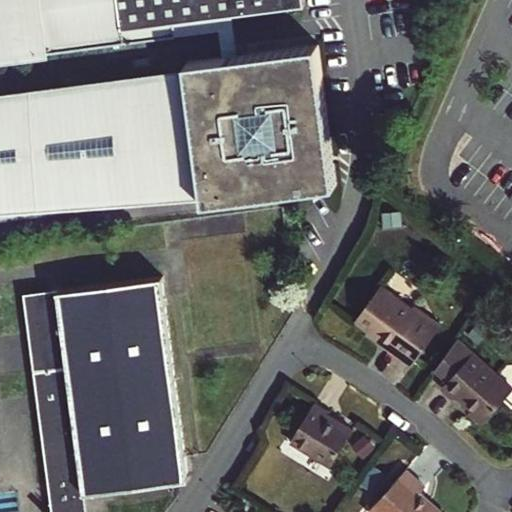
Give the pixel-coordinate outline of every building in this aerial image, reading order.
[(0,0),(0,54),(217,28),(227,27),(225,9),(300,0),(0,0)] [(227,27),(217,28),(220,56),(183,60),(189,105),(192,139),(199,196),(329,180),(313,45),(231,55),(227,27)] [(181,140),(192,139),(189,105),(167,108),(162,71),(0,90),(0,197),(184,185),(181,140)] [(192,476),(166,274),(38,290),(68,511),(100,511),(97,487),(192,476)] [(380,284),(357,318),(390,340),(388,344),(417,362),(443,318),(415,300),(412,304),(380,284)] [(449,376),(473,347),(457,333),(437,366),(449,376)] [(443,383),(456,394),(460,390),(475,404),(472,407),(484,418),(511,386),(511,379),(473,347),(449,376),(443,383)] [(330,408),(315,399),(290,438),(332,463),(354,426),(329,411),(330,408)] [(371,453),(380,440),(362,428),(353,441),(371,453)] [(369,509),(372,511),(447,511),(423,490),(428,484),(408,467),(369,509)]
